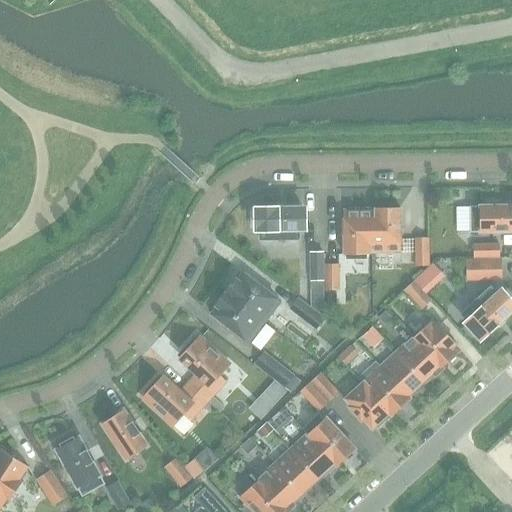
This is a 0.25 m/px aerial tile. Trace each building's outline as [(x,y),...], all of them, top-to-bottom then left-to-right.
[(259,0),(258,20),(274,21),(274,25),(293,26),(294,22),(310,23),(310,0),(259,0)] [(511,230),(511,203),(511,204),(511,206),(496,206),(496,203),(484,203),(484,206),(469,206),(469,231),(511,230)] [(371,252),(371,209),(368,209),(368,207),(349,208),(349,209),(342,210),(343,254),(368,253),(368,252),(371,252)] [(374,209),(371,209),(371,252),(400,251),(399,207),(374,207),(374,209)] [(256,212),(251,212),(251,226),(256,226),(256,229),(259,229),(259,239),(298,239),(298,228),(303,228),(303,208),(256,209),(256,212)] [(414,264),(428,264),(427,239),(414,239),(414,264)] [(498,244),(474,244),(474,256),(498,256),(498,244)] [(323,280),(322,252),(309,252),(310,280),(323,280)] [(499,259),(467,260),(467,280),(499,279),(499,259)] [(444,271),(433,260),(414,277),(426,289),(444,271)] [(338,264),(325,264),(325,289),(338,289),(338,264)] [(234,277),(224,291),(264,322),(280,301),(243,273),(238,279),(234,277)] [(412,281),(403,290),(420,309),(430,300),(412,281)] [(461,313),(468,321),(465,323),(479,338),(511,307),(511,303),(500,291),(497,294),(490,287),(461,313)] [(264,322),(224,291),(213,305),(216,307),(211,314),(248,343),(264,322)] [(323,318),(298,298),(290,309),(315,328),(323,318)] [(392,317),(385,310),(378,317),(385,324),(392,317)] [(430,320),(413,336),(442,368),(443,367),(442,366),(459,351),(453,344),(455,343),(438,325),(436,326),(430,320)] [(183,352),(179,357),(186,364),(196,373),(187,382),(207,401),(226,381),(219,375),(229,365),(198,336),(194,340),(193,338),(181,351),(183,352)] [(413,336),(396,352),(424,382),(434,374),(435,375),(442,368),(413,336)] [(357,353),(349,345),(338,356),(345,364),(357,353)] [(255,364),(283,386),(293,375),(264,352),(255,364)] [(375,361),(374,362),(409,399),(409,398),(406,395),(412,390),(414,392),(424,382),(396,352),(380,366),(375,361)] [(374,362),(358,377),(392,414),(409,399),(374,362)] [(337,391),(320,372),(310,382),(327,400),(337,391)] [(145,393),(142,396),(173,425),(183,415),(189,421),(207,401),(187,382),(179,392),(169,382),(161,375),(157,380),(155,378),(144,391),(145,393)] [(392,414),(358,377),(357,378),(362,383),(345,399),(351,405),(349,406),(360,419),(362,417),(371,427),(374,424),(376,426),(384,419),(382,417),(388,412),(391,415),(392,414)] [(327,400),(310,382),(300,391),(317,409),(327,400)] [(283,404),(267,418),(274,426),(277,429),(292,414),(283,404)] [(123,409),(105,421),(102,423),(125,459),(146,445),(138,433),(139,432),(132,421),(131,422),(123,409)] [(317,414),(302,428),(336,465),(354,449),(344,438),(345,437),(336,427),(335,428),(325,417),(322,419),(317,414)] [(267,418),(255,429),(261,435),(263,433),(265,435),(274,426),(267,418)] [(307,434),(290,449),(317,477),(323,471),(325,473),(335,464),(336,465),(302,428),(307,434)] [(57,444),(59,447),(56,449),(81,496),(104,483),(92,462),(92,461),(86,450),(85,450),(78,437),(75,439),(72,435),(57,444)] [(256,442),(249,435),(240,443),(247,451),(256,442)] [(206,443),(193,454),(195,456),(204,467),(217,456),(206,443)] [(21,481),(18,479),(27,466),(1,448),(0,450),(0,506),(6,498),(9,500),(21,481)] [(290,449),(274,464),(302,495),(312,485),(310,483),(317,477),(290,449)] [(204,467),(195,456),(184,464),(194,476),(204,467)] [(175,458),(164,466),(180,486),(190,478),(175,458)] [(274,464),(257,479),(286,511),(294,504),(293,503),(302,495),(274,464)] [(36,479),(52,504),(66,496),(49,470),(36,479)] [(286,511),(257,479),(239,496),(248,505),(247,506),(252,511),(283,511),(284,511),(285,511),(286,511)] [(117,480),(105,487),(118,509),(129,503),(117,480)] [(213,494),(203,483),(194,492),(204,503),(213,494)]
